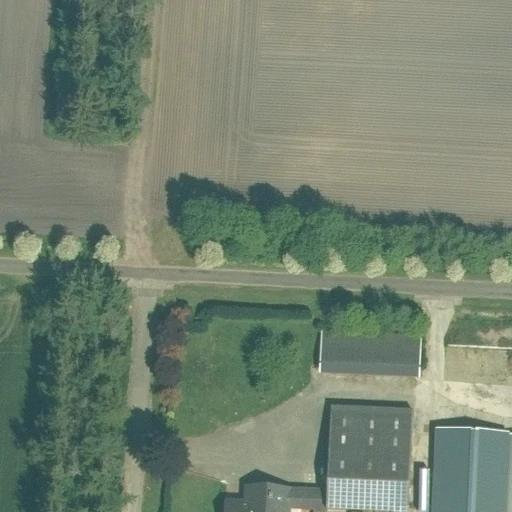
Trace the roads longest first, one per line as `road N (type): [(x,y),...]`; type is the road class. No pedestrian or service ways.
road 1 (unclassified): [(511,292),(0,267)]
road 2 (track): [(132,273),(154,0)]
